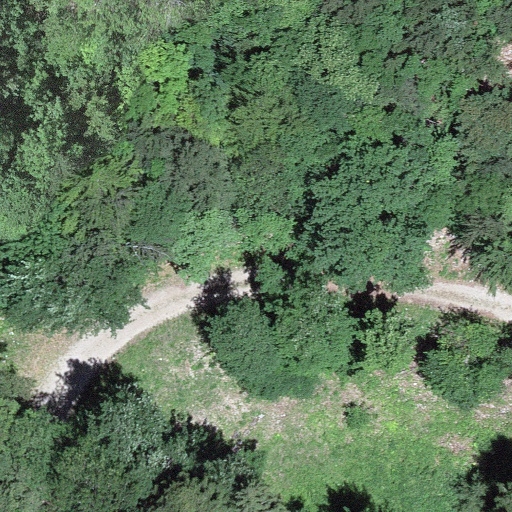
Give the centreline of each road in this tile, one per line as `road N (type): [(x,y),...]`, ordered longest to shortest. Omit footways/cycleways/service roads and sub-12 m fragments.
road 1 (track): [(42,511),(40,442),(65,382),(143,308),(192,291),(298,278),(438,292)]
road 2 (track): [(511,481),(479,462),(435,404),(428,352),(438,292)]
